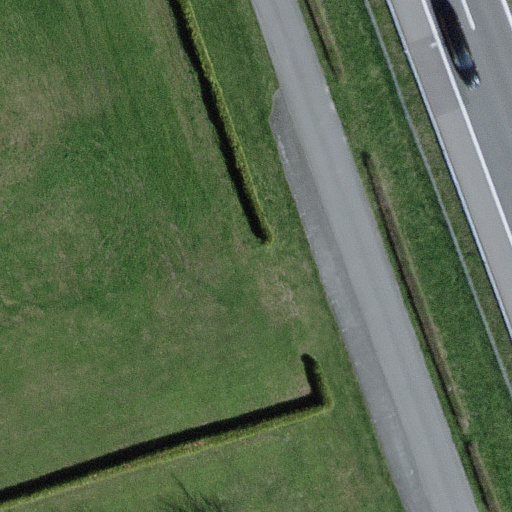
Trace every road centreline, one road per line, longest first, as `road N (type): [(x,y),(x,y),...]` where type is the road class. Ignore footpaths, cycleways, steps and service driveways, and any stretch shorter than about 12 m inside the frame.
road 1 (unclassified): [(458,511),(275,0)]
road 2 (motorway): [(463,0),(511,132)]
